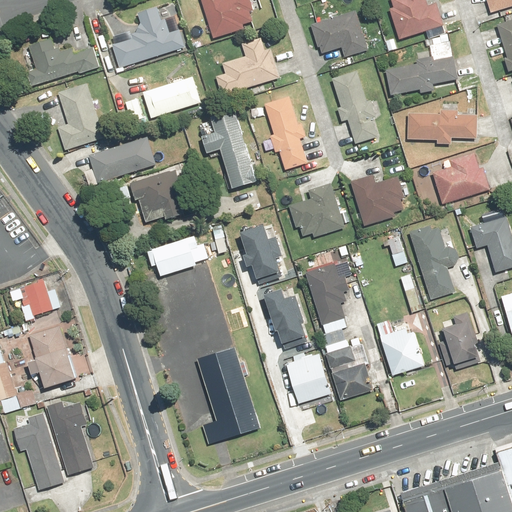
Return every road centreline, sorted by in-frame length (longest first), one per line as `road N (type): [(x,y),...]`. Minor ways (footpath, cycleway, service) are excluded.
road 1 (tertiary): [(0,131),(87,260),(169,511)]
road 2 (secondary): [(199,511),(511,411)]
road 3 (unknown): [(87,260),(227,206)]
